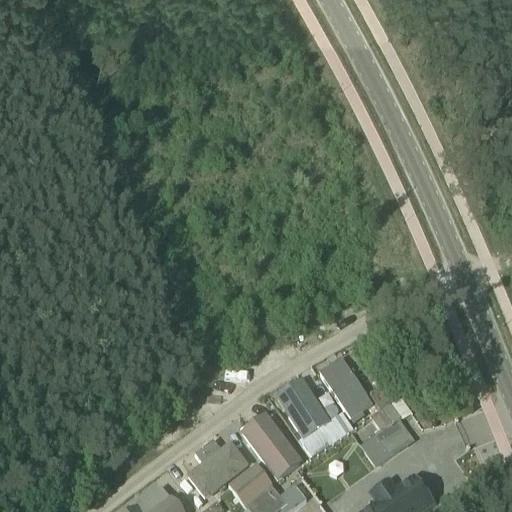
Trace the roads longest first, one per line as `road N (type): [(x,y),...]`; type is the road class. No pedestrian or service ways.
road 1 (unclassified): [(102,511),(264,384),(461,270)]
road 2 (tertiary): [(461,270),(424,186),(320,0)]
road 3 (tertiary): [(511,395),(461,270)]
